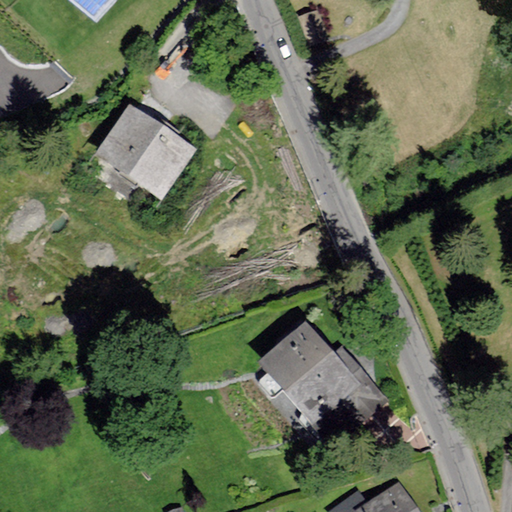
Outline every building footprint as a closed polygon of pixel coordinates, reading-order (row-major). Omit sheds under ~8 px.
[(82,0),(98,15),(111,0),(82,0)] [(331,12),(305,21),(317,51),(342,42),(331,12)] [(133,116),(98,166),(163,212),(199,163),(133,116)] [(314,334),(267,373),(321,437),(368,397),(314,334)] [(416,511),(398,484),(360,510),(360,511),(416,511)]
